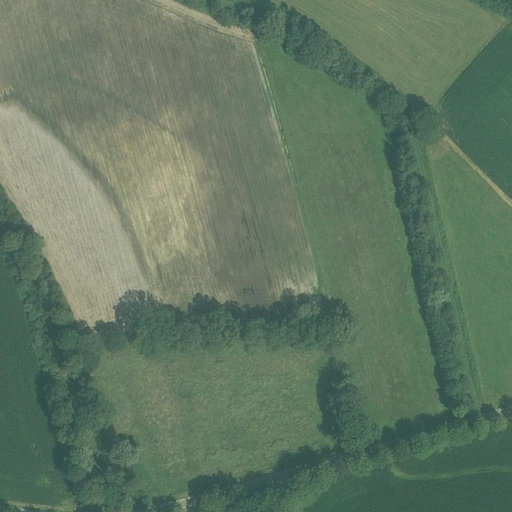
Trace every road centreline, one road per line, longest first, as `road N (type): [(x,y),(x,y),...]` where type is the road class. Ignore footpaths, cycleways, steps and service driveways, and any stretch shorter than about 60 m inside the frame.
road 1 (track): [(486,418),(423,114),(511,16)]
road 2 (tertiary): [(284,474),(511,411)]
road 3 (tertiary): [(151,511),(284,474)]
